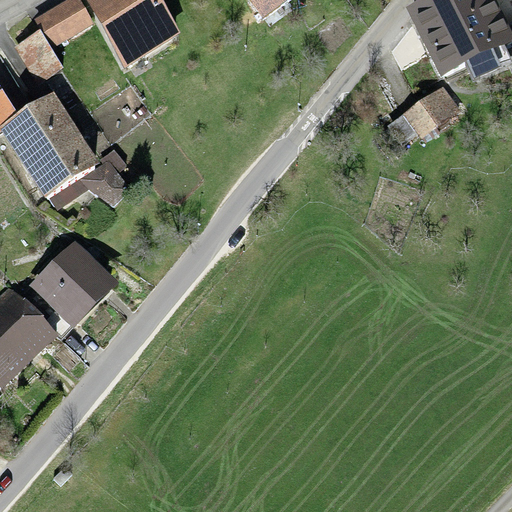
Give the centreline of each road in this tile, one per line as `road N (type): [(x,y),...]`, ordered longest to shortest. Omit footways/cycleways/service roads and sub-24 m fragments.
road 1 (tertiary): [(0,494),(283,155)]
road 2 (residential): [(283,155),(416,0)]
